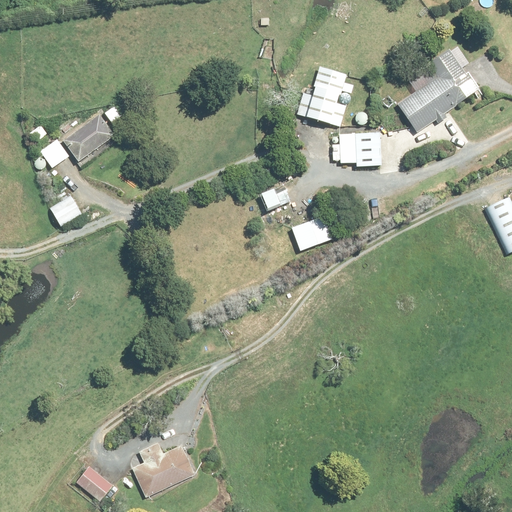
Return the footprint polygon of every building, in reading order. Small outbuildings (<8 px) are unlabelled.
[(430,66),(431,69),(428,86),(400,105),(421,135),(486,88),(456,47),(430,66)] [(323,66),(314,97),(304,94),(298,115),(311,118),(335,125),(342,128),(349,107),(341,105),(350,74),(323,66)] [(125,117),(116,106),(106,114),(115,125),(125,117)] [(64,136),(42,152),(54,169),(75,154),(83,166),(119,140),(101,115),(66,140),(64,136)] [(328,125),(321,125),(320,140),(327,141),(328,125)] [(358,165),(358,170),(383,168),(381,134),(341,137),(343,166),(358,165)] [(286,181),(254,193),(263,218),(296,207),(286,181)] [(71,194),(51,206),(65,228),(84,216),(71,194)] [(511,200),(511,198),(485,211),(508,256),(511,254),(511,200)] [(331,220),(315,219),(315,244),(331,244),(331,220)] [(141,452),(146,464),(134,469),(148,499),(197,476),(183,446),(165,454),(160,443),(141,452)] [(118,488),(90,467),(77,483),(105,505),(118,488)]
